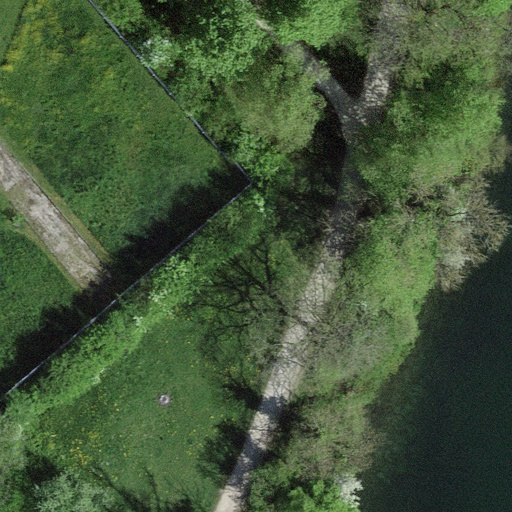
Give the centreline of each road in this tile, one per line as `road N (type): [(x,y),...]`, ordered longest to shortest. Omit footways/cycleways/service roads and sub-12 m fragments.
road 1 (track): [(223,511),(295,349),(360,119)]
road 2 (track): [(254,0),(360,119)]
road 3 (track): [(360,119),(392,0)]
